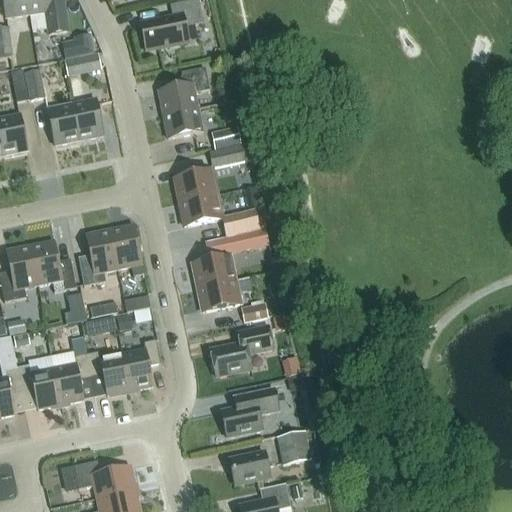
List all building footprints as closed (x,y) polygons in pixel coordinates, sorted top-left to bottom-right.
[(29,18),(26,0),(2,0),(6,22),(29,18)] [(26,0),(29,18),(44,16),(48,38),(68,35),(64,3),(63,0),(26,0)] [(145,54),(188,45),(185,30),(203,26),(199,3),(170,8),(173,21),(140,28),(145,54)] [(0,29),(0,59),(12,57),(8,28),(0,29)] [(65,63),(94,58),(91,38),(75,41),(75,44),(62,46),(65,63)] [(99,57),(94,58),(65,63),(68,80),(102,73),(99,57)] [(162,119),(198,111),(195,97),(209,94),(205,71),(181,76),(183,90),(158,95),(162,119)] [(45,101),(40,72),(24,75),(30,104),(45,101)] [(12,76),(17,106),(29,103),(23,74),(12,76)] [(71,107),(79,145),(103,140),(95,103),(71,107)] [(55,150),(79,145),(71,107),(47,112),(55,150)] [(198,111),(162,119),(167,142),(202,135),(198,111)] [(0,121),(0,146),(3,160),(27,155),(19,118),(0,121)] [(215,153),(242,148),(238,131),(212,137),(215,153)] [(242,148),(215,153),(209,155),(213,171),(245,164),(242,148)] [(173,182),(179,206),(217,198),(212,174),(173,182)] [(231,215),(262,207),(258,189),(226,196),(231,215)] [(222,222),(222,220),(217,198),(179,206),(184,230),(222,222)] [(223,222),(227,241),(250,236),(261,234),(260,233),(267,231),(264,219),(258,220),(256,213),(222,220),(222,222),(223,222)] [(134,229),(109,233),(117,274),(131,271),(133,280),(143,278),(134,229)] [(109,233),(85,238),(90,264),(79,266),(84,290),(106,286),(107,292),(121,289),(117,274),(109,233)] [(261,234),(250,236),(227,241),(230,255),(253,250),(254,254),(264,252),(261,234)] [(54,245),(30,249),(38,289),(52,287),(54,296),(76,292),(71,268),(59,270),(54,245)] [(38,289),(30,249),(6,254),(11,280),(0,281),(0,285),(4,306),(26,301),(24,292),(38,289)] [(192,268),(197,292),(235,284),(230,260),(192,268)] [(235,284),(197,292),(202,316),(240,308),(235,284)] [(126,316),(150,311),(148,300),(124,304),(126,316)] [(241,312),(244,326),(268,321),(265,307),(241,312)] [(103,319),(101,309),(89,311),(92,321),(103,319)] [(84,312),(64,316),(67,328),(86,324),(84,312)] [(117,320),(120,334),(133,331),(131,318),(117,320)] [(23,322),(7,325),(10,339),(26,336),(23,322)] [(247,358),(259,356),(273,353),(268,330),(237,337),(239,348),(210,354),(215,380),(250,372),(247,358)] [(27,336),(13,339),(16,351),(30,348),(27,336)] [(0,350),(2,360),(14,358),(10,340),(0,342),(0,350)] [(122,358),(130,395),(153,391),(148,370),(160,367),(155,344),(143,346),(145,353),(122,358)] [(74,360),(73,355),(50,360),(60,409),(83,405),(79,384),(91,381),(86,358),(74,360)] [(86,358),(91,381),(103,379),(107,400),(130,395),(122,358),(99,362),(98,355),(86,358)] [(21,395),(33,393),(37,414),(60,409),(50,360),(28,364),(29,369),(16,371),(21,395)] [(296,361),(281,365),(285,381),(300,377),(296,361)] [(21,395),(16,371),(4,374),(6,381),(0,382),(0,421),(14,418),(10,398),(21,395)] [(258,419),(271,416),(278,415),(273,393),(235,401),(237,412),(221,415),(226,441),(261,433),(258,419)] [(283,470),(310,464),(304,436),(277,441),(283,470)] [(234,489),(269,481),(264,456),(229,464),(234,489)] [(96,503),(136,494),(130,470),(99,477),(97,465),(73,470),(78,493),(93,490),(96,503)] [(283,511),(290,511),(285,488),(260,493),(262,505),(239,510),(239,511),(283,511)] [(139,511),(136,494),(96,503),(97,511),(139,511)]
